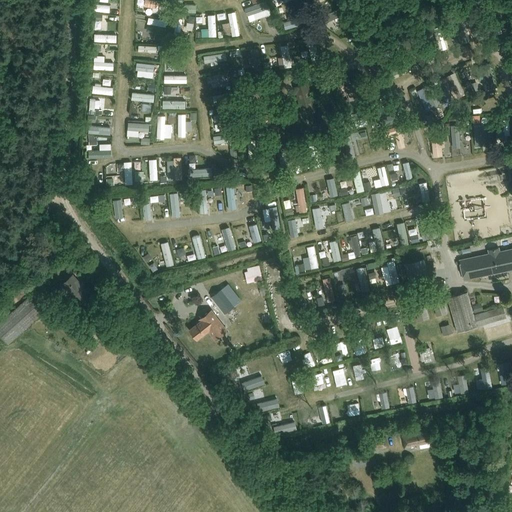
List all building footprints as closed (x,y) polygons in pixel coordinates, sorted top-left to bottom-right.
[(251,0),(252,14),(274,13),(273,0),(251,0)] [(212,10),(214,32),(222,31),(220,9),(212,10)] [(110,24),(110,11),(99,11),(99,25),(110,24)] [(169,22),(170,16),(153,12),(152,18),(169,22)] [(122,38),(122,30),(100,29),(100,37),(122,38)] [(143,38),(143,46),(161,47),(161,38),(143,38)] [(295,43),(286,44),(287,52),(283,52),(283,60),(295,59),(295,43)] [(249,67),(257,66),(257,45),(249,45),(249,67)] [(211,57),(232,57),(231,48),(211,49),(211,57)] [(119,57),(109,57),(109,51),(99,50),(99,65),(119,65),(119,57)] [(171,68),(178,69),(180,56),(172,55),(171,68)] [(397,65),(409,64),(408,56),(396,57),(397,65)] [(141,71),(159,73),(160,59),(142,57),(141,71)] [(232,70),(221,70),(222,82),(227,82),(226,75),(232,75),(232,70)] [(452,87),(464,83),(460,70),(448,73),(452,87)] [(423,84),(430,106),(443,102),(435,80),(423,84)] [(97,89),(118,90),(118,82),(98,81),(97,89)] [(307,82),(291,86),(299,115),(315,110),(307,82)] [(159,96),(159,88),(137,87),(137,95),(159,96)] [(109,104),(109,94),(94,94),(94,104),(109,104)] [(190,95),(168,95),(168,102),(190,103),(190,95)] [(489,133),(487,112),(472,113),(473,134),(489,133)] [(101,129),(110,129),(111,116),(102,115),(101,129)] [(154,126),(154,116),(132,115),(132,131),(144,132),(144,125),(154,126)] [(465,143),(465,120),(457,120),(457,143),(465,143)] [(437,151),(449,151),(449,124),(437,124),(437,151)] [(397,146),(405,145),(400,125),(378,130),(380,135),(383,135),(384,138),(395,136),(397,146)] [(94,130),(93,141),(103,141),(104,130),(94,130)] [(105,138),(105,145),(94,145),(94,153),(116,152),(116,138),(105,138)] [(382,157),(381,147),(363,151),(365,160),(382,157)] [(162,175),(162,154),(154,154),(154,175),(162,175)] [(382,162),(385,180),(393,179),(390,161),(382,162)] [(365,165),(368,173),(377,170),(374,162),(365,165)] [(147,165),(138,165),(139,177),(147,177),(147,165)] [(358,169),(360,186),(368,186),(366,168),(358,169)] [(335,189),(342,187),(340,170),(332,172),(335,189)] [(370,184),(376,182),(374,175),(368,177),(370,184)] [(426,196),(433,196),(432,177),(425,178),(426,196)] [(309,182),(300,183),(302,200),(299,200),(300,206),(311,205),(309,182)] [(377,188),(379,209),(393,207),(391,188),(384,189),(384,187),(377,188)] [(374,192),(368,192),(369,206),(376,205),(374,192)] [(359,194),(351,196),(353,202),(361,200),(359,194)] [(212,195),(203,195),(204,207),(212,207),(212,195)] [(345,200),(339,201),(342,217),(348,216),(345,200)] [(325,223),(323,207),(317,208),(319,224),(325,223)] [(259,214),(252,215),(256,232),(263,230),(259,214)] [(298,216),(292,218),(295,233),(301,232),(298,216)] [(354,229),(358,244),(365,243),(361,228),(354,229)] [(416,238),(424,236),(421,228),(413,231),(416,238)] [(208,230),(201,231),(205,252),(213,251),(208,230)] [(341,235),(335,236),(339,252),(345,251),(341,235)] [(372,237),(375,246),(381,244),(378,235),(372,237)] [(316,263),(323,261),(318,239),(311,241),(316,263)] [(489,255),(459,262),(463,279),(511,268),(511,248),(499,251),(498,247),(488,250),(489,255)] [(386,261),(390,280),(404,277),(398,255),(391,257),(391,260),(386,261)] [(412,293),(430,288),(422,259),(404,265),(412,293)] [(366,284),(373,283),(369,261),(360,263),(360,261),(351,263),(355,282),(365,280),(366,284)] [(250,282),(262,279),(259,265),(247,268),(247,271),(250,282)] [(327,273),(331,297),(340,295),(335,271),(327,273)] [(67,291),(77,302),(88,292),(72,274),(61,284),(62,285),(56,290),(62,296),(67,291)] [(267,287),(259,289),(261,297),(269,294),(267,287)] [(235,305),(222,288),(211,297),(224,314),(235,305)] [(506,318),(503,310),(502,307),(473,315),(467,291),(447,297),(457,332),(506,318)] [(0,322),(0,335),(7,343),(43,311),(30,296),(0,322)] [(197,324),(189,330),(197,339),(205,333),(207,331),(213,339),(223,331),(210,313),(202,320),(197,324)] [(97,353),(102,347),(94,340),(89,345),(97,353)] [(326,347),(327,358),(336,357),(335,346),(326,347)] [(430,347),(421,349),(424,362),(433,360),(430,347)] [(247,372),(261,366),(257,357),(243,363),(247,372)] [(363,359),(355,361),(358,374),(365,372),(363,359)] [(334,362),(337,379),(346,377),(342,361),(334,362)] [(492,366),(487,368),(491,378),(496,376),(492,366)] [(421,380),(415,382),(419,393),(424,391),(421,380)] [(356,394),(358,408),(365,407),(364,393),(356,394)] [(343,400),(336,401),(339,412),(345,411),(343,400)] [(413,445),(430,441),(428,431),(402,436),(405,449),(413,447),(413,445)] [(372,440),(373,449),(386,447),(385,438),(372,440)]
